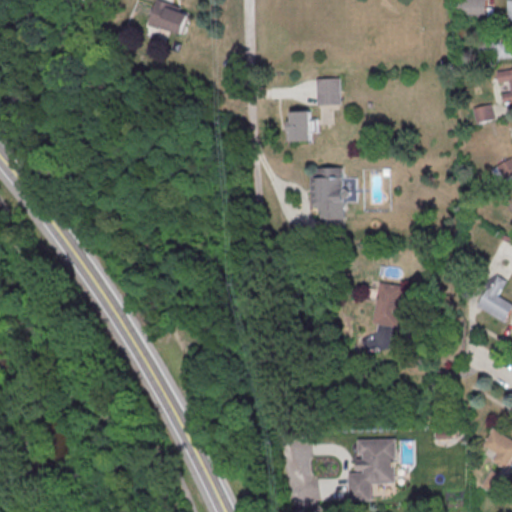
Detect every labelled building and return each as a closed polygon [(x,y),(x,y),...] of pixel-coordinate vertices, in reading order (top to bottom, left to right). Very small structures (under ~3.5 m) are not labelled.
[(156,0),(149,26),(182,36),(191,10),(160,0),(156,0)] [(459,0),(460,16),(487,16),(487,0),(459,0)] [(511,56),(511,42),(487,43),(488,57),(511,56)] [(511,100),(511,68),(498,70),(499,82),(511,81),(511,92),(503,93),(504,102),(511,100)] [(318,80),(342,79),(342,105),(319,106),(318,80)] [(474,109),(492,104),(496,120),(478,124),(474,109)] [(293,113),(313,113),(314,142),(289,143),(288,122),(293,122),(293,113)] [(498,167),(511,159),(511,179),(507,182),(498,167)] [(320,169),(345,168),(346,220),(323,221),(323,213),(321,213),(321,208),(314,208),(313,174),(320,174),(320,169)] [(506,282),(497,296),(511,305),(511,311),(504,324),(476,307),(487,288),(489,289),(497,276),(506,282)] [(382,284),(406,288),(399,329),(386,326),(375,324),(382,284)] [(511,439),(493,428),(483,445),(497,453),(493,460),(506,468),(511,458),(511,439)] [(360,441),(398,440),(398,461),(397,461),(398,485),(375,486),(375,502),(353,503),(352,475),(366,475),(366,473),(360,473),(359,461),(365,461),(365,456),(360,456),(360,441)] [(493,471),(483,487),(498,497),(509,481),(493,471)]
